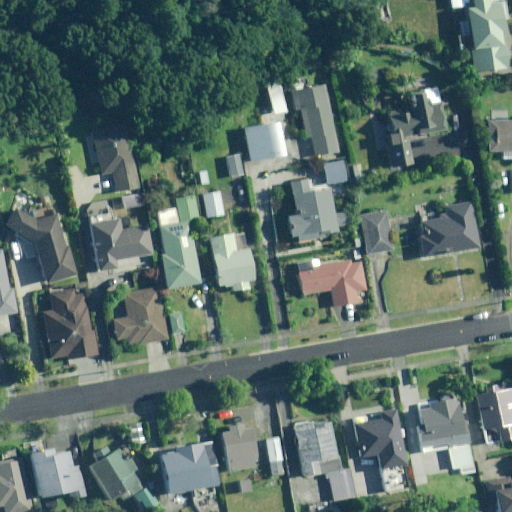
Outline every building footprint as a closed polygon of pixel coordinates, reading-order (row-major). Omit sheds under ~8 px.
[(463,80),(475,77),(495,74),(486,0),(459,0),(461,12),(455,13),(463,80)] [(382,26),(387,6),(373,3),(368,23),(382,26)] [(279,93),(263,95),(265,123),(281,122),(279,93)] [(291,147),(301,146),(303,164),(327,161),(325,138),(323,138),(318,95),(285,99),(291,147)] [(402,172),(397,135),(425,131),(423,115),(418,115),(416,98),(403,100),(405,117),(385,120),(371,122),(380,176),(402,172)] [(100,118),(101,127),(116,126),(115,117),(100,118)] [(511,121),(505,125),(475,126),(475,157),(511,156),(511,121)] [(269,128),(234,135),(241,170),(276,163),(269,128)] [(124,141),(113,143),(112,136),(85,140),(92,184),(103,182),(105,200),(133,195),(124,141)] [(360,163),(350,165),(355,185),(365,182),(360,163)] [(234,164),(220,165),(221,185),(235,184),(234,164)] [(337,166),(311,169),(314,194),(340,191),(337,166)] [(201,177),(190,178),(191,193),(202,192),(201,177)] [(280,188),(284,221),(276,221),(276,240),(287,240),(288,249),(307,246),(307,239),(335,238),(335,219),(318,220),(316,197),(301,198),(299,185),(280,188)] [(212,198),(193,202),(197,225),(217,221),(212,198)] [(190,204),(168,207),(171,228),(193,225),(190,204)] [(459,208),(430,212),(431,221),(420,222),(420,225),(412,242),(405,243),(409,263),(467,252),(464,236),(462,217),(461,217),(459,208)] [(26,250),(35,290),(66,283),(52,222),(28,228),(6,213),(0,222),(0,237),(23,253),(26,250)] [(377,218),(348,224),(354,261),(384,256),(377,218)] [(138,231),(110,236),(109,222),(77,227),(84,286),(116,282),(114,268),(143,263),(138,231)] [(182,230),(148,234),(155,296),(189,293),(182,230)] [(206,293),(219,292),(220,296),(245,293),(240,254),(227,255),(225,238),(199,242),(206,293)] [(291,303),(319,300),(321,313),(349,309),(346,296),(353,295),(349,266),(287,274),(291,303)] [(115,324),(101,325),(105,347),(116,346),(116,353),(159,346),(155,318),(153,319),(150,293),(111,299),(115,324)] [(38,364),(56,362),(57,367),(88,362),(79,307),(67,308),(65,296),(39,301),(42,319),(32,320),(38,364)] [(179,312),(167,315),(171,334),(183,331),(179,312)] [(484,392),(474,394),(481,428),(494,425),(497,440),(511,437),(511,423),(511,422),(511,387),(509,389),(509,387),(497,389),(496,383),(483,386),(484,392)] [(410,409),(403,415),(405,427),(399,428),(405,458),(455,448),(449,418),(447,418),(443,401),(410,409)] [(362,416),(362,425),(340,427),(343,463),(363,461),(364,471),(389,469),(384,416),(362,416)] [(337,470),(327,471),(319,425),(279,432),(287,479),(313,474),(318,506),(343,502),(337,470)] [(237,432),(206,436),(212,476),(242,472),(237,432)] [(267,443),(253,445),(256,478),(270,477),(267,443)] [(199,447),(155,450),(155,456),(145,457),(149,498),(207,492),(203,451),(199,451),(199,447)] [(106,452),(74,470),(96,508),(127,490),(106,452)] [(65,458),(18,464),(24,505),(71,498),(65,458)] [(0,511),(21,511),(15,477),(12,464),(0,465),(0,511)] [(240,483),(224,485),(225,497),(242,494),(240,483)] [(511,511),(511,487),(476,493),(478,511),(511,511)] [(136,493),(122,501),(128,511),(140,511),(146,509),(136,493)]
